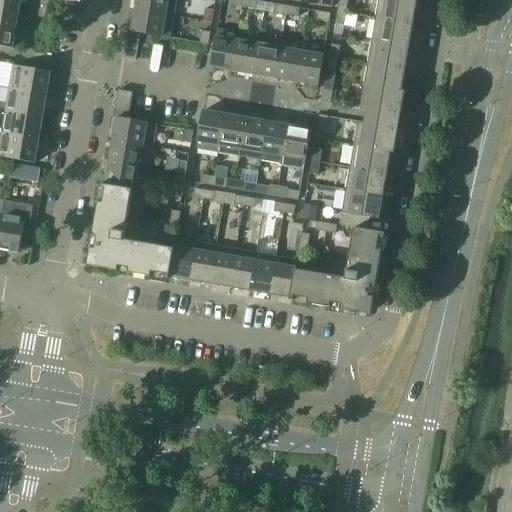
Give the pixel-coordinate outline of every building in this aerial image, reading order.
[(0,0),(0,22),(17,25),(21,3),(0,0)] [(137,0),(136,9),(174,16),(177,0),(137,0)] [(252,0),(245,0),(244,7),(256,10),(258,1),(252,0)] [(343,0),(339,0),(338,12),(346,13),(349,1),(343,0)] [(403,0),(379,0),(376,18),(414,25),(418,2),(403,0)] [(274,13),(287,15),(288,6),(276,4),(274,13)] [(288,6),(287,15),(299,17),(300,8),(288,6)] [(136,9),(132,31),(132,32),(141,33),(171,38),(174,16),(136,9)] [(204,21),(213,23),(215,10),(206,9),(204,21)] [(317,20),(330,22),(331,14),(319,11),(317,20)] [(346,13),(338,12),(336,24),(344,26),(346,13)] [(376,18),(372,41),(411,47),(414,25),(376,18)] [(0,46),(13,49),(17,25),(0,22),(0,46)] [(211,67),(233,71),(240,33),(218,29),(211,67)] [(132,32),(132,31),(129,30),(124,58),(136,60),(141,33),(132,32)] [(200,43),(209,45),(211,32),(202,31),(200,43)] [(233,71),(254,75),(261,36),(240,33),(233,71)] [(254,75),(276,79),(282,40),(261,36),(254,75)] [(276,79),(297,82),(302,52),(303,44),(282,40),(276,79)] [(372,41),(368,63),(407,70),(411,47),(372,41)] [(332,44),(330,57),(339,58),(341,46),(332,44)] [(302,52),(297,82),(319,86),(324,55),(302,52)] [(339,58),(330,57),(328,69),(337,71),(339,58)] [(368,63),(364,86),(403,92),(403,91),(407,70),(368,63)] [(14,65),(10,89),(47,95),(51,72),(14,65)] [(367,111),(366,116),(400,122),(405,91),(403,91),(403,92),(364,86),(360,109),(367,111)] [(0,101),(0,110),(43,117),(47,95),(10,89),(8,103),(0,101)] [(114,117),(117,118),(129,120),(133,92),(118,90),(114,117)] [(324,90),(322,103),(331,104),(333,92),(324,90)] [(0,110),(0,133),(39,140),(43,117),(0,110)] [(197,149),(219,153),(225,115),(203,111),(197,149)] [(219,153),(240,157),(247,118),(225,115),(219,153)] [(318,127),(326,129),(329,116),(320,115),(318,127)] [(358,121),(354,145),(392,151),(392,153),(395,153),(400,122),(366,116),(365,123),(358,121)] [(117,118),(113,140),(144,145),(154,147),(158,125),(129,120),(117,118)] [(240,157),(261,160),(268,122),(247,118),(240,157)] [(261,160),(283,164),(289,126),(268,122),(261,160)] [(289,126),(283,164),(305,168),(311,129),(289,126)] [(185,130),(183,142),(192,144),(194,131),(185,130)] [(0,133),(0,157),(35,163),(39,140),(0,133)] [(113,140),(110,161),(140,166),(144,145),(113,140)] [(354,145),(350,167),(388,174),(392,153),(392,151),(354,145)] [(314,149),(312,161),(321,162),(323,150),(314,149)] [(180,160),(178,173),(186,174),(188,162),(180,160)] [(140,166),(110,161),(106,183),(136,188),(140,166)] [(321,162),(312,161),(310,173),(319,175),(321,162)] [(12,164),(10,178),(19,180),(22,166),(12,164)] [(216,166),(215,177),(213,186),(226,188),(227,179),(229,168),(216,166)] [(350,167),(346,190),(384,196),(388,174),(350,167)] [(186,174),(178,173),(175,185),(184,187),(186,174)] [(201,184),(213,186),(215,177),(202,175),(201,184)] [(243,191),(256,193),(257,184),(245,182),(243,191)] [(169,279),(170,277),(175,247),(174,246),(174,248),(124,240),(133,190),(102,184),(102,189),(107,189),(104,203),(99,202),(93,237),(98,238),(96,249),(91,248),(89,262),(92,266),(119,271),(120,266),(130,268),(129,271),(129,272),(153,277),(153,273),(166,275),(165,279),(169,279)] [(257,184),(256,193),(268,195),(270,186),(257,184)] [(194,197),(204,198),(205,190),(195,188),(194,197)] [(205,190),(204,198),(214,200),(215,192),(205,190)] [(288,190),(286,198),(299,200),(301,192),(288,190)] [(340,225),(355,228),(368,230),(370,218),(380,220),(384,196),(346,190),(340,225)] [(148,201),(158,203),(160,194),(150,193),(148,201)] [(160,194),(158,203),(168,205),(170,196),(160,194)] [(234,204),(244,206),(246,197),(236,195),(234,204)] [(246,197),(244,206),(254,208),(256,199),(246,197)] [(5,201),(0,228),(0,250),(20,254),(22,242),(34,244),(37,225),(31,224),(34,205),(13,202),(5,201)] [(274,211),(285,213),(286,204),(276,202),(274,211)] [(286,204),(285,213),(295,214),(296,206),(286,204)] [(304,206),(302,219),(312,220),(314,208),(304,206)] [(172,210),(171,220),(180,222),(181,212),(172,210)] [(180,222),(171,220),(169,230),(178,232),(180,222)] [(316,230),(326,232),(328,223),(318,222),(316,230)] [(328,223),(326,232),(336,234),(338,225),(328,223)] [(297,260),(290,298),(290,300),(294,301),(295,296),(309,299),(308,304),(331,308),(331,306),(331,302),(342,304),(341,308),(341,309),(368,314),(372,311),(374,297),(370,296),(372,285),(376,286),(383,251),(378,250),(380,236),(385,237),(385,233),(368,230),(355,228),(346,278),(296,270),(298,260),(297,260)] [(302,233),(300,243),(309,244),(311,234),(302,233)] [(170,277),(190,281),(197,242),(177,239),(175,247),(170,277)] [(257,253),(250,291),(270,295),(277,256),(279,244),(259,241),(257,253)] [(190,281),(210,284),(217,246),(197,242),(190,281)] [(309,244),(300,243),(299,253),(307,254),(309,244)] [(210,284),(230,288),(237,249),(217,246),(210,284)] [(230,288),(250,291),(257,253),(237,249),(230,288)] [(270,295),(290,298),(297,260),(277,256),(270,295)]
